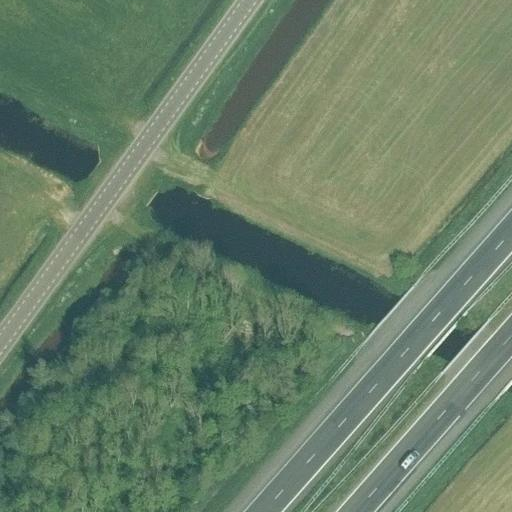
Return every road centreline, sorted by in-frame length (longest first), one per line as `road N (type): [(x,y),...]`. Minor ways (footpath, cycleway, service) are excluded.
road 1 (tertiary): [(0,344),(249,0)]
road 2 (motorway): [(511,230),(262,511)]
road 3 (motorway): [(357,511),(511,336)]
